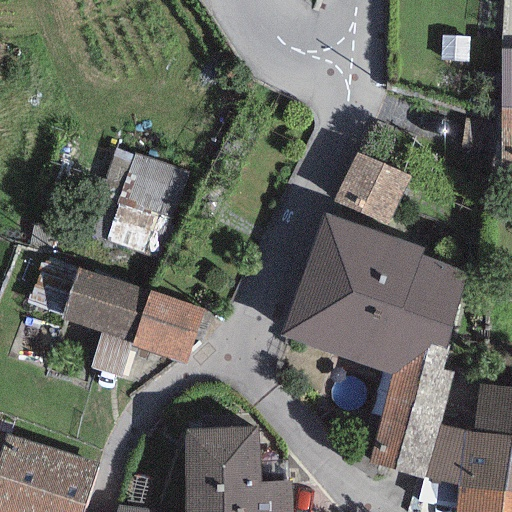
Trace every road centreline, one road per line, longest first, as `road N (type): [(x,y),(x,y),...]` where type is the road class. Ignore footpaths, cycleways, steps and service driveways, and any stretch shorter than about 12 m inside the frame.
road 1 (residential): [(224,358),(274,289),(324,162),(346,64)]
road 2 (residential): [(397,511),(327,470),(224,358)]
road 3 (residential): [(99,511),(126,451),(166,392),(224,358)]
